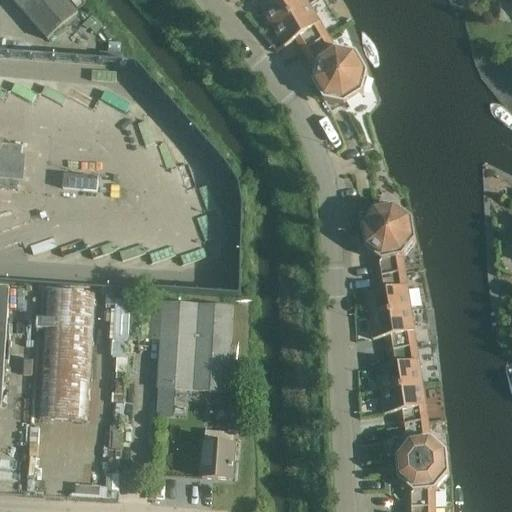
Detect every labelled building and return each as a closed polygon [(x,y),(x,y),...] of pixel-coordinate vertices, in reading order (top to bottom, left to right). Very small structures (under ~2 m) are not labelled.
[(64,0),(11,0),(48,42),(78,16),(64,0)] [(274,0),(260,9),(273,29),(308,7),(304,0),(274,0)] [(306,51),(307,52),(328,39),(308,7),(273,29),(285,49),(300,40),(306,50),(306,51)] [(361,105),(363,97),(368,76),(357,57),(336,52),(328,39),(307,52),(308,54),(315,64),(317,64),(312,84),(314,87),(313,90),(319,99),(322,100),(332,116),(339,111),(348,113),(361,105)] [(61,67),(55,79),(85,95),(91,84),(61,67)] [(34,124),(51,85),(31,76),(14,115),(34,124)] [(1,146),(0,151),(0,157),(21,159),(22,147),(1,146)] [(0,190),(19,192),(20,183),(20,180),(0,178),(0,190)] [(100,181),(66,179),(65,191),(99,193),(100,181)] [(211,197),(214,223),(230,221),(227,196),(211,197)] [(373,206),(368,213),(359,214),(362,233),(360,235),(361,246),(364,248),(365,251),(381,263),(379,265),(381,277),(380,277),(381,279),(405,274),(403,260),(416,243),(413,221),(388,204),(373,206)] [(168,245),(189,241),(188,232),(167,236),(168,245)] [(366,296),(370,319),(411,312),(405,274),(381,279),(381,281),(382,281),(384,293),(366,296)] [(0,410),(2,410),(3,390),(10,291),(0,290),(0,410)] [(87,425),(95,297),(47,294),(39,422),(87,425)] [(145,304),(143,342),(161,343),(158,391),(168,391),(198,393),(228,395),(237,395),(238,381),(229,380),(230,367),(233,309),(213,308),(163,305),(145,304)] [(392,352),(392,354),(417,350),(411,312),(370,319),(373,342),(391,339),(393,352),(392,352)] [(134,348),(135,365),(145,364),(145,348),(134,348)] [(378,370),(381,394),(423,387),(417,350),(392,354),(392,355),(393,355),(395,368),(378,370)] [(403,426),(404,428),(428,424),(423,387),(381,394),(385,417),(402,414),(404,426),(403,426)] [(120,477),(123,407),(114,406),(113,429),(111,429),(110,450),(107,450),(106,476),(120,477)] [(410,508),(410,510),(435,510),(435,493),(449,477),(447,455),(431,441),(428,424),(404,428),(404,430),(405,430),(407,442),(409,443),(396,459),(396,462),(394,465),(394,475),(397,477),(397,481),(413,494),(411,496),(411,508),(410,508)] [(232,483),(235,448),(236,435),(205,433),(202,480),(232,483)]
